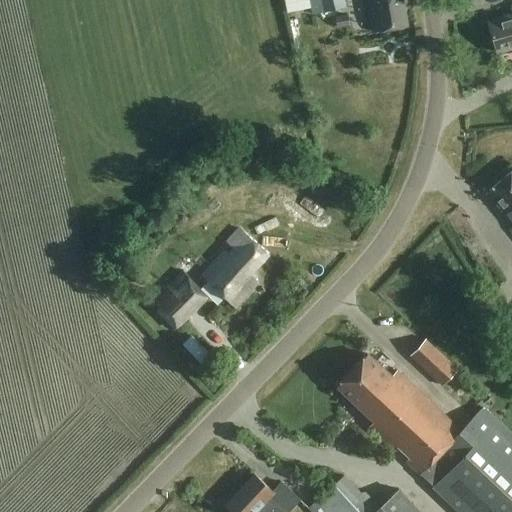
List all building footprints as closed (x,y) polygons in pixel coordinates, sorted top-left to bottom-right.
[(309,0),(313,15),(347,7),(345,0),(309,0)] [(403,0),(367,0),(373,32),(408,26),(403,0)] [(511,7),(510,8),(511,12),(511,14),(487,22),(497,52),(511,47),(511,7)] [(338,27),(349,25),(347,14),(335,17),(338,27)] [(402,42),(414,42),(414,29),(402,29),(402,42)] [(511,229),(511,171),(488,192),(506,213),(511,219),(511,226),(511,228),(511,229)] [(224,251),(203,275),(236,305),(259,280),(251,273),(270,252),(242,227),(228,242),(234,248),(228,255),(224,251)] [(175,331),(191,315),(208,298),(208,296),(182,272),(152,301),(159,308),(155,312),(175,331)] [(426,338),(410,356),(443,386),(459,369),(426,338)] [(511,511),(511,444),(478,412),(461,430),(397,370),(391,376),(368,353),(338,385),(375,420),(369,426),(394,450),(399,446),(409,456),(406,461),(420,474),(421,473),(462,511),(511,511)] [(233,511),(280,511),(283,509),(286,511),(287,511),(300,499),(282,482),(273,491),(255,474),(226,505),(233,511)] [(345,474),(317,499),(308,508),(311,511),(420,511),(402,492),(398,495),(395,493),(380,507),(365,490),(362,493),(345,474)]
